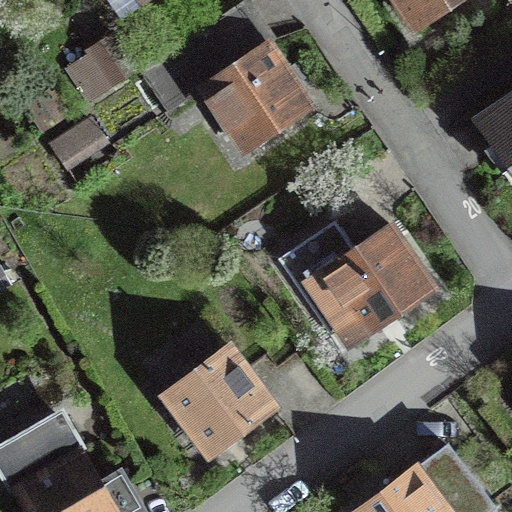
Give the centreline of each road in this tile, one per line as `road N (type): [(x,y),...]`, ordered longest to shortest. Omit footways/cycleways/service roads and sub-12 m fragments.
road 1 (residential): [(511,300),(234,511)]
road 2 (residential): [(511,280),(322,0)]
